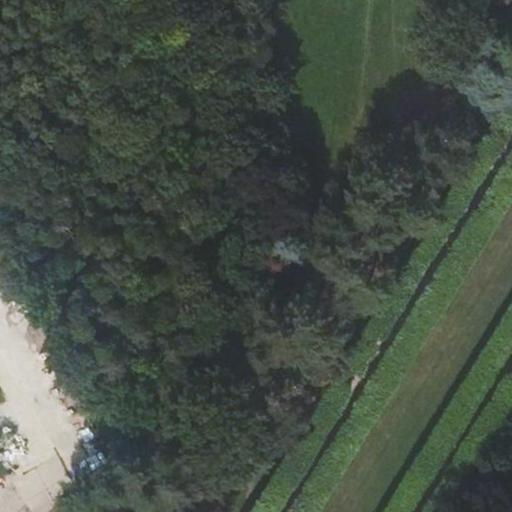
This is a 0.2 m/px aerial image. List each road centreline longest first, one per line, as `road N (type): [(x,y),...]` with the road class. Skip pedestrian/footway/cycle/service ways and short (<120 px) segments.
road 1 (track): [(511,137),(279,511)]
road 2 (track): [(410,511),(511,346)]
